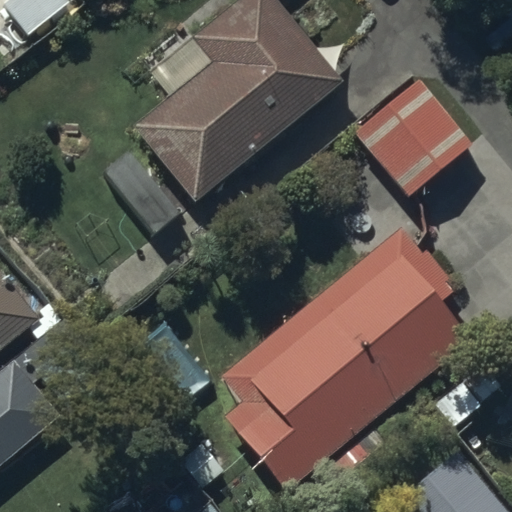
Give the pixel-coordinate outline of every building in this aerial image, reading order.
[(153,239),(338,87),(268,0),(243,0),(147,77),(168,102),(131,133),(141,145),(102,177),(153,239)] [(471,151),(417,84),(352,137),(405,203),(471,151)] [(416,259),(396,235),(217,382),(238,408),(221,422),(284,496),(467,346),(437,309),(452,297),(446,289),(449,287),(422,255),(416,259)] [(0,352),(36,322),(0,278),(0,352)] [(0,469),(45,432),(0,377),(0,469)] [(501,511),(456,456),(390,509),(392,511),(501,511)]
